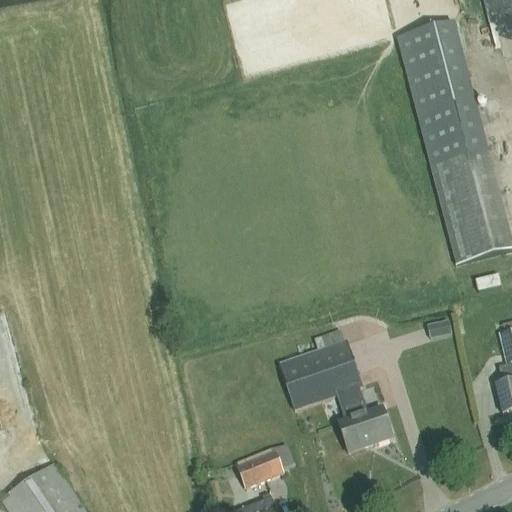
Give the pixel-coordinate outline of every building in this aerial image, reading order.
[(511,252),(454,27),(399,42),(458,271),(511,256),(511,252)] [(426,329),(430,343),(451,338),(448,325),(426,329)] [(314,343),(318,355),(345,346),(341,334),(314,343)] [(511,335),(500,338),(507,367),(511,366),(511,335)] [(374,448),(392,442),(382,412),(367,417),(359,392),(362,391),(347,345),(279,368),(295,413),(337,399),(346,424),(338,427),(349,457),(350,456),(349,455),(373,446),(374,448)] [(507,387),(496,390),(503,418),(511,415),(511,369),(503,372),(507,387)] [(237,472),(246,494),(285,478),(276,456),(273,457),(271,452),(237,466),(239,471),(237,472)] [(2,502),(8,511),(85,511),(54,464),(2,502)] [(223,511),(218,485),(210,486),(215,511),(223,511)] [(275,511),(271,502),(247,511),(275,511)]
